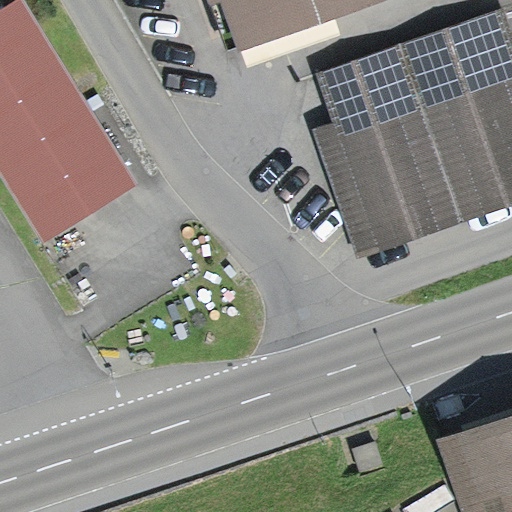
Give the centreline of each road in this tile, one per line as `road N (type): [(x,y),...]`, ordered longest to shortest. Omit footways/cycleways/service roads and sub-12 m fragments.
road 1 (unclassified): [(354,365),(180,166),(73,0)]
road 2 (primary): [(48,468),(354,365)]
road 3 (primary): [(354,365),(511,311)]
